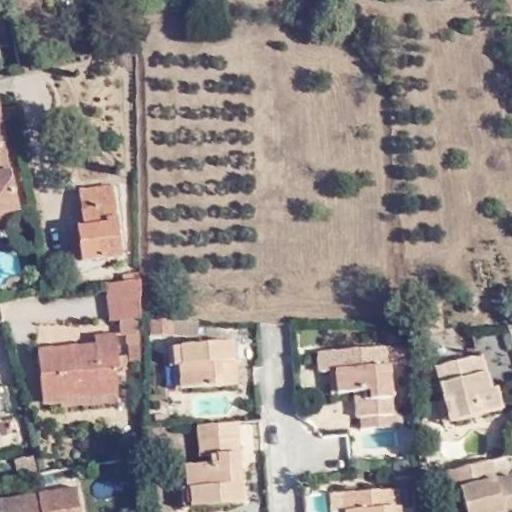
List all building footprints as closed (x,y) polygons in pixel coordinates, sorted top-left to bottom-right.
[(0,214),(12,212),(16,212),(0,126),(0,122),(15,119),(11,102),(0,103),(0,214)] [(84,228),(77,228),(81,262),(120,257),(112,187),(79,191),(82,218),(84,228)] [(0,229),(15,227),(12,212),(0,214),(0,229)] [(136,319),(140,319),(139,281),(107,284),(111,320),(121,319),(121,335),(127,335),(137,333),(136,320),(136,319)] [(159,321),(150,320),(149,336),(173,337),(172,321),(159,321)] [(197,338),(197,321),(172,321),(173,337),(197,338)] [(138,362),(137,333),(127,335),(126,345),(129,345),(128,363),(138,362)] [(82,352),(82,346),(36,350),(41,401),(58,399),(59,408),(118,403),(115,371),(127,370),(126,357),(118,358),(116,334),(94,336),(94,345),(94,351),(82,352)] [(231,362),(233,362),(231,342),(179,346),(180,366),(178,366),(179,389),(221,386),(238,385),(237,367),(232,368),(231,362)] [(180,366),(179,346),(171,347),(173,367),(172,367),(174,390),(179,389),(178,366),(180,366)] [(358,392),(360,417),(361,429),(394,427),(388,347),(316,353),(318,372),(328,372),(335,372),(337,394),(352,393),(358,392)] [(452,399),(457,421),(502,410),(496,387),(490,389),(488,381),(484,381),(482,374),(486,372),(481,355),(435,366),(442,401),(452,399)] [(335,372),(328,372),(330,395),(337,394),(335,372)] [(438,426),(457,421),(452,399),(442,401),(433,403),(438,426)] [(237,423),(216,424),(196,426),(199,464),(184,466),(186,488),(189,488),(191,509),(241,505),(239,459),(233,460),(233,454),(238,454),(240,453),(237,423)] [(15,475),(34,473),(32,455),(13,458),(15,475)] [(489,460),(478,463),(484,483),(495,479),(489,460)] [(484,483),(478,463),(444,472),(449,493),(459,491),(463,511),(511,511),(511,475),(495,479),(484,483)] [(186,488),(184,466),(177,466),(178,489),(180,489),(182,509),(191,509),(189,488),(186,488)] [(80,511),(76,487),(36,494),(38,504),(0,509),(0,511),(80,511)] [(399,511),(398,490),(330,494),(330,511),(399,511)] [(0,509),(38,504),(36,494),(0,499),(0,509)]
